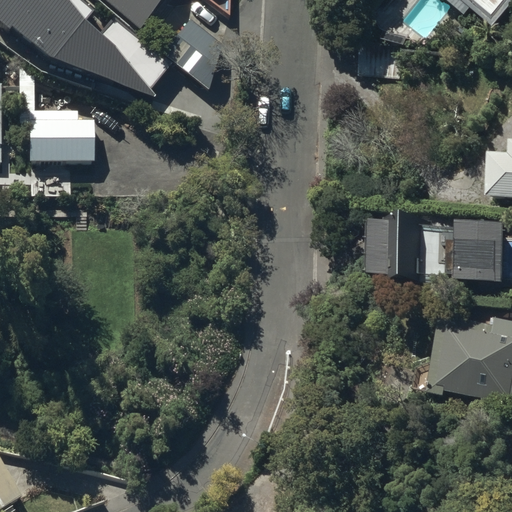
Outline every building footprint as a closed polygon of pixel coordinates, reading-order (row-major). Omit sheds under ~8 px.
[(68,62),(91,77),(112,42),(91,28),(100,15),(79,0),(0,0),(0,28),(34,52),(36,48),(48,56),(43,63),(59,74),(68,62)] [(102,0),(138,29),(163,0),(102,0)] [(476,9),(496,26),(511,7),(511,0),(451,0),(470,16),(476,9)] [(227,51),(190,22),(165,52),(203,82),(227,51)] [(170,73),(133,47),(105,83),(143,110),(170,73)] [(511,152),(491,152),(490,197),(511,197),(511,152)] [(397,220),(376,220),(375,273),(410,274),(425,283),(462,284),(462,279),(508,280),(509,220),(462,220),(462,222),(433,222),(412,210),(397,220)] [(443,317),(429,392),(448,395),(449,390),(511,401),(511,321),(499,319),(497,325),(465,319),(464,325),(458,323),(458,319),(443,317)] [(0,510),(23,496),(0,459),(0,510)]
